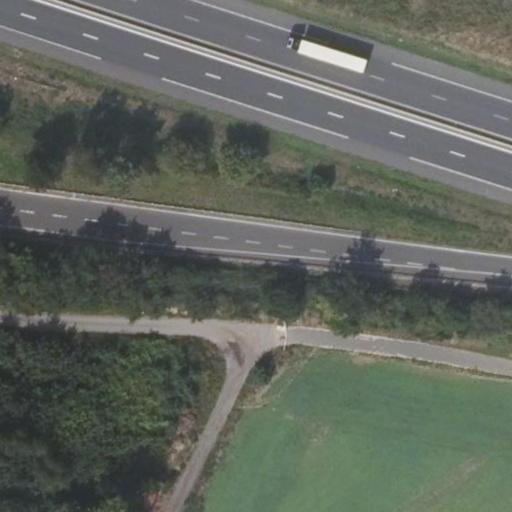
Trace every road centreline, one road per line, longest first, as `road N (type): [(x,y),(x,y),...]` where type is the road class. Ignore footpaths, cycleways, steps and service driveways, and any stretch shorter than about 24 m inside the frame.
road 1 (motorway): [(0,15),(511,180)]
road 2 (motorway): [(0,210),(511,269)]
road 3 (residential): [(174,511),(260,332),(0,314)]
road 4 (motorway): [(511,113),(157,0)]
road 5 (track): [(260,332),(511,369)]
